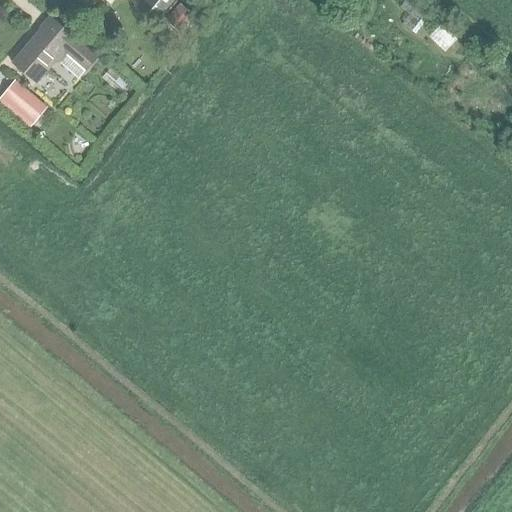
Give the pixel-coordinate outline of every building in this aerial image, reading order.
[(171,0),(144,0),(140,5),(155,18),(171,0)] [(179,4),(165,21),(178,32),(192,15),(179,4)] [(64,52),(85,70),(87,71),(93,64),(98,59),(74,39),(49,18),(38,30),(40,31),(12,64),(36,84),(56,60),(64,52)] [(441,25),(430,37),(445,51),(456,40),(441,25)] [(48,108),(16,81),(0,100),(32,126),(48,108)]
